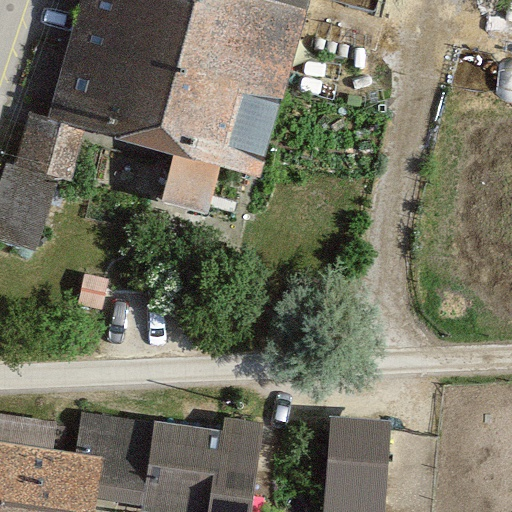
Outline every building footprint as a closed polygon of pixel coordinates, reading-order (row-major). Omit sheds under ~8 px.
[(256,180),(303,16),(245,0),(94,0),(58,121),(256,180)] [(245,0),(303,16),(307,0),(245,0)] [(337,408),(332,511),(396,511),(400,410),(337,408)] [(248,511),(257,436),(166,425),(156,508),(188,511),(248,511)] [(115,511),(126,445),(8,426),(0,478),(0,511),(115,511)]
